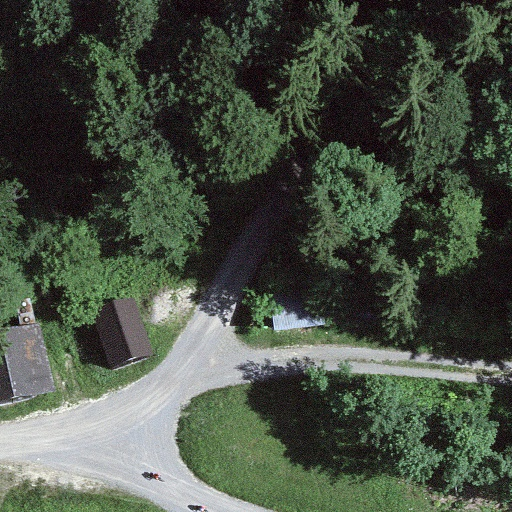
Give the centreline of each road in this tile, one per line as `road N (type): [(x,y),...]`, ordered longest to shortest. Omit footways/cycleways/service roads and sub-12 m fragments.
road 1 (unclassified): [(101,433),(178,381),(249,261),(417,28),(449,0)]
road 2 (unclassified): [(101,433),(142,466),(233,511)]
